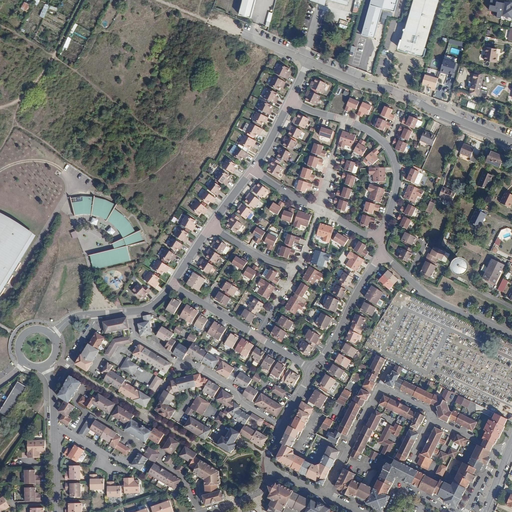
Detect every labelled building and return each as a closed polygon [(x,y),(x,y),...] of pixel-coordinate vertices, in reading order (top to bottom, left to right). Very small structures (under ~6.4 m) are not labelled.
[(242,0),(239,14),(251,17),(255,0),(242,0)] [(379,40),(376,39),(380,22),(382,22),(385,12),(396,15),(400,0),(375,0),(365,38),(373,40),(372,43),(378,45),(379,40)] [(415,0),(400,47),(424,55),(441,0),(415,0)] [(24,1),(21,8),(26,11),(30,4),(24,1)] [(45,3),(40,16),(44,18),(49,5),(45,3)] [(463,47),(464,43),(450,38),(449,43),(463,47)] [(485,56),(484,63),(497,65),(499,56),(496,56),(497,51),(483,48),(482,56),(485,56)] [(453,64),(442,61),(440,72),(450,75),(453,64)] [(278,65),(273,74),(285,80),(287,76),(284,75),(287,69),(278,65)] [(483,74),(475,72),(469,94),(478,97),(480,89),(483,74)] [(283,83),(272,78),(268,86),(277,91),(279,86),(282,87),(283,83)] [(437,81),(424,78),(421,91),(434,94),(437,81)] [(313,88),(312,91),(323,96),(328,88),(319,83),(316,89),(313,88)] [(267,89),(262,99),(274,104),(275,101),(273,100),(275,94),(267,89)] [(480,89),(478,97),(487,100),(489,92),(480,89)] [(322,100),(311,94),(309,97),(311,98),(308,105),(317,110),(322,100)] [(359,105),(349,101),(344,113),(348,115),(350,109),(356,111),(359,105)] [(263,102),(259,110),(269,115),(270,111),(268,110),(270,106),(263,102)] [(371,108),(362,104),(357,116),(360,117),(362,113),(368,115),(371,108)] [(493,118),(496,109),(491,107),(488,116),(493,118)] [(382,110),(379,118),(391,124),(393,118),(391,117),(390,118),(386,117),(388,112),(382,110)] [(268,118),(257,113),(253,121),(261,125),(263,120),(266,122),(268,118)] [(293,122),(291,126),(303,132),(308,122),(298,118),(295,123),(293,122)] [(402,122),(400,126),(414,132),(416,126),(420,128),(422,124),(410,118),(408,123),(409,123),(408,124),(402,122)] [(389,128),(376,122),(373,131),(380,135),(382,131),(380,130),(381,128),(388,132),(389,128)] [(262,128),(251,123),(246,133),(255,137),(258,131),(260,132),(262,128)] [(302,134),(290,128),(288,133),(291,135),(289,139),(297,143),(302,134)] [(412,134),(399,128),(397,133),(400,135),(401,133),(403,134),(401,140),(408,143),(412,134)] [(317,141),(330,145),(332,137),(325,134),(325,133),(320,131),(317,141)] [(425,131),(422,141),(434,146),(438,136),(425,131)] [(255,140),(245,135),(240,144),(248,148),(251,143),(253,143),(255,140)] [(353,141),(341,137),(336,152),(343,154),(345,150),(350,151),(353,141)] [(297,146),(286,140),(284,145),(286,146),(285,150),(293,154),(297,146)] [(407,147),(394,141),(393,144),(398,147),(397,149),(396,149),(395,152),(402,156),(407,147)] [(363,146),(359,144),(352,155),(362,160),(366,153),(363,150),(362,152),(360,151),(363,146)] [(478,149),(468,144),(463,153),(473,158),(478,149)] [(249,154),(238,146),(233,154),(241,159),(243,155),(247,157),(249,154)] [(310,158),(323,163),(324,160),(318,157),(318,155),(321,156),(322,151),(313,148),(310,158)] [(291,158),(279,151),(278,155),(280,157),(278,160),(286,165),(291,158)] [(509,159),(495,153),(491,164),(505,170),(509,159)] [(377,158),(373,154),(365,162),(371,169),(377,164),(373,160),(374,159),(375,160),(377,158)] [(227,160),(223,167),(233,174),(235,171),(232,169),(234,165),(227,160)] [(322,165),(309,161),(307,170),(315,173),(316,170),(315,169),(315,167),(321,169),(322,165)] [(280,165),(274,162),(270,169),(272,169),(269,174),(278,180),(283,172),(278,168),(280,165)] [(354,166),(342,163),(340,168),(345,170),(344,175),(351,177),(354,166)] [(415,184),(419,173),(418,173),(419,171),(411,168),(410,170),(407,169),(405,174),(408,175),(406,180),(415,184)] [(221,171),(215,178),(225,186),(227,183),(225,181),(228,177),(221,171)] [(382,171),(367,172),(367,181),(371,180),(371,185),(382,184),(382,171)] [(299,182),(313,186),(315,182),(311,180),(310,182),(309,182),(311,175),(303,172),(299,182)] [(497,178),(489,174),(482,188),(491,192),(497,178)] [(350,180),(338,176),(337,180),(342,181),(341,186),(347,188),(350,180)] [(213,181),(207,188),(217,196),(220,192),(217,190),(220,186),(213,181)] [(254,187),(252,190),(262,198),(267,191),(259,184),(256,189),(254,187)] [(309,194),(311,189),(298,185),(295,194),(302,197),(303,191),(306,192),(305,193),(309,194)] [(424,192),(409,185),(404,197),(415,201),(416,197),(421,199),(424,192)] [(455,192),(443,187),(439,196),(452,201),(455,192)] [(384,192),(368,188),(367,195),(370,196),(369,201),(380,205),(384,192)] [(215,199),(205,191),(200,198),(209,204),(212,200),(213,201),(215,199)] [(333,194),(332,198),(344,202),(347,193),(340,191),(338,196),(336,196),(336,195),(333,194)] [(511,203),(511,194),(506,192),(500,203),(510,208),(511,203)] [(260,200),(250,193),(247,196),(249,198),(246,202),(255,208),(260,200)] [(80,196),(70,198),(75,215),(90,214),(104,218),(116,227),(124,239),(113,244),(116,250),(90,256),(94,271),(131,261),(128,247),(145,243),(141,230),(137,233),(134,227),(132,223),(128,219),(124,215),(120,211),(115,208),(117,204),(111,201),(105,199),(96,197),(89,196),(80,196)] [(198,200),(191,208),(198,215),(206,207),(198,200)] [(278,215),(285,204),(280,201),(277,206),(273,203),(269,210),(278,215)] [(427,212),(432,214),(435,203),(430,201),(427,212)] [(343,205),(331,202),(330,207),(333,208),(333,207),(336,207),(334,212),(341,214),(343,205)] [(253,211),(243,203),(241,206),(242,208),(239,212),(247,218),(253,211)] [(379,209),(364,205),(362,214),(371,216),(372,213),(370,212),(371,210),(378,212),(379,209)] [(402,207),(400,213),(412,218),(416,209),(409,205),(407,211),(405,210),(406,209),(402,207)] [(291,223),(296,209),(294,208),(292,213),(285,210),(281,219),(291,223)] [(310,214),(298,211),(294,226),(300,228),(300,225),(307,226),(310,214)] [(490,217),(480,212),(474,225),(483,230),(490,217)] [(0,294),(3,297),(8,288),(4,286),(7,282),(11,284),(16,275),(12,273),(15,269),(19,271),(23,263),(20,261),(35,236),(0,215),(0,294)] [(410,221),(399,216),(397,220),(400,221),(401,220),(403,221),(400,227),(406,229),(410,221)] [(186,217),(182,225),(192,231),(194,227),(192,225),(194,221),(186,217)] [(374,227),(375,222),(362,218),(360,227),(366,229),(368,224),(370,225),(370,226),(374,227)] [(238,233),(243,226),(233,219),(231,222),(232,223),(230,227),(238,233)] [(318,235),(323,237),(322,241),(329,243),(334,228),(329,226),(329,225),(322,223),(318,235)] [(259,244),(266,232),(258,227),(253,234),(257,236),(255,241),(259,244)] [(495,244),(500,246),(504,236),(510,238),(511,231),(511,230),(502,227),(495,244)] [(180,228),(175,235),(185,242),(187,238),(185,237),(187,233),(180,228)] [(338,232),(333,239),(344,246),(350,238),(344,234),(343,235),(338,232)] [(416,238),(404,232),(400,239),(411,245),(413,241),(415,242),(416,238)] [(272,251),(278,236),(270,233),(265,242),(269,244),(267,248),(272,251)] [(299,243),(301,238),(288,234),(285,243),(293,245),(294,241),(299,243)] [(184,245),(173,238),(168,246),(176,251),(179,246),(182,248),(184,245)] [(213,244),(212,247),(222,253),(227,246),(219,241),(216,245),(213,244)] [(354,250),(366,257),(369,252),(364,250),(366,246),(359,241),(354,250)] [(294,256),(296,251),(282,246),(280,256),(288,258),(290,255),(294,256)] [(410,252),(401,247),(398,252),(400,253),(399,257),(405,261),(410,252)] [(445,252),(434,247),(432,250),(431,249),(429,253),(442,260),(445,252)] [(176,255),(165,248),(160,257),(168,262),(172,257),(174,259),(176,255)] [(219,255),(209,248),(207,252),(209,253),(207,258),(215,263),(219,255)] [(329,261),(331,254),(315,249),(311,263),(324,267),(326,260),(329,261)] [(364,260),(350,251),(347,257),(350,259),(346,266),(356,272),(364,260)] [(171,264),(160,257),(154,266),(163,271),(166,267),(169,268),(171,264)] [(236,257),(232,264),(242,270),(248,261),(242,257),(241,260),(236,257)] [(468,274),(469,272),(470,270),(471,268),(470,264),(468,262),(466,260),(463,259),(459,259),(456,262),(454,264),(453,268),(454,270),(454,272),(456,274),(459,275),(462,276),(466,276),(468,274)] [(213,267),(202,260),(200,263),(203,265),(201,269),(208,274),(213,267)] [(437,267),(426,261),(424,265),(425,266),(422,273),(431,278),(437,267)] [(497,262),(490,275),(500,279),(506,266),(497,262)] [(252,280),(260,267),(258,266),(255,271),(249,267),(244,275),(252,280)] [(324,275),(310,267),(303,278),(313,285),(318,278),(322,279),(324,275)] [(349,286),(355,276),(343,269),(340,275),(342,277),(340,281),(346,285),(349,286)] [(266,277),(277,284),(279,281),(275,278),(277,274),(271,270),(266,277)] [(151,272),(144,280),(154,287),(157,284),(155,283),(158,278),(151,272)] [(193,273),(190,278),(202,285),(205,280),(193,273)] [(389,273),(384,277),(394,287),(399,282),(389,273)] [(394,287),(384,277),(379,283),(389,292),(394,287)] [(202,285),(190,278),(187,284),(199,291),(202,285)] [(275,288),(260,279),(257,285),(261,287),(257,292),(268,299),(272,292),(272,290),(273,290),(275,288)] [(333,289),(332,292),(341,297),(345,289),(344,289),(346,285),(340,281),(339,280),(337,284),(335,283),(332,288),(333,289)] [(223,285),(221,289),(233,296),(238,289),(227,282),(224,286),(223,285)] [(309,287),(302,282),(299,287),(297,286),(293,292),(295,293),(293,296),(303,303),(306,299),(303,297),(309,287)] [(140,299),(145,294),(146,295),(151,291),(146,285),(143,288),(140,284),(133,291),(140,299)] [(372,289),(368,295),(379,302),(383,295),(372,289)] [(230,299),(218,291),(216,294),(218,296),(215,300),(226,306),(230,299)] [(379,302),(368,295),(365,301),(376,307),(379,302)] [(303,303),(293,296),(290,301),(289,300),(285,306),(296,313),(299,308),(302,310),(305,304),(303,303)] [(338,301),(329,297),(324,307),(334,312),(336,308),(335,307),(338,301)] [(255,298),(253,303),(251,302),(248,306),(250,308),(248,310),(255,314),(256,311),(258,313),(264,304),(255,298)] [(173,315),(181,302),(178,300),(176,303),(173,300),(166,310),(173,315)] [(376,311),(363,304),(361,308),(363,309),(360,313),(372,320),(376,311)] [(186,321),(193,309),(187,305),(180,317),(186,321)] [(193,309),(186,321),(191,324),(198,312),(193,309)] [(248,310),(247,309),(242,316),(252,322),(254,318),(257,319),(259,316),(255,314),(248,310)] [(205,316),(202,314),(195,326),(201,329),(207,320),(204,318),(205,316)] [(334,320),(323,314),(317,326),(326,330),(330,323),(332,323),(334,320)] [(144,323),(139,324),(141,336),(153,334),(150,323),(152,322),(151,315),(142,317),(144,323)] [(278,319),(276,322),(289,330),(294,322),(283,315),(280,320),(278,319)] [(108,321),(103,322),(105,332),(129,327),(127,317),(123,318),(115,320),(108,321)] [(365,325),(364,324),(365,321),(357,317),(355,320),(354,319),(351,326),(353,326),(351,330),(358,333),(359,329),(362,331),(365,325)] [(213,337),(221,325),(215,322),(208,334),(213,337)] [(184,329),(178,325),(173,332),(180,336),(184,329)] [(221,325),(213,337),(219,341),(226,328),(221,325)] [(287,332),(275,325),(273,328),(275,329),(271,334),(282,341),(287,332)] [(173,334),(162,327),(156,336),(167,343),(164,348),(170,352),(176,342),(170,338),(173,334)] [(305,337),(318,345),(320,342),(318,341),(321,337),(310,330),(305,337)] [(354,346),(356,342),(358,343),(360,336),(357,335),(358,333),(351,330),(346,343),(354,346)] [(106,337),(96,331),(95,334),(90,341),(83,352),(78,359),(76,363),(88,370),(100,349),(99,348),(106,337)] [(185,339),(193,344),(197,337),(189,332),(185,339)] [(233,350),(240,338),(236,335),(235,337),(231,335),(225,345),(233,350)] [(131,336),(113,340),(104,354),(111,358),(118,346),(132,343),(131,336)] [(236,351),(242,354),(249,343),(244,340),(236,351)] [(309,356),(315,345),(310,342),(309,344),(304,341),(301,346),(303,347),(300,351),(309,356)] [(254,347),(249,343),(242,354),(247,358),(254,347)] [(140,357),(146,347),(140,344),(134,353),(140,357)] [(187,354),(189,350),(179,344),(173,353),(183,360),(187,354)] [(220,359),(208,353),(193,344),(189,350),(187,354),(202,363),(202,361),(214,369),(220,359)] [(172,364),(146,347),(140,357),(167,373),(172,364)] [(359,354),(347,347),(344,351),(346,352),(344,355),(355,362),(359,354)] [(259,364),(260,361),(264,363),(268,357),(264,355),(265,353),(257,349),(252,358),(255,359),(254,361),(259,364)] [(272,357),(269,355),(268,357),(264,363),(262,367),(269,371),(275,361),(271,359),(272,357)] [(121,367),(127,371),(132,362),(129,361),(131,358),(128,356),(121,367)] [(353,365),(340,357),(338,361),(340,362),(338,365),(348,372),(353,365)] [(385,362),(376,358),(370,371),(373,372),(371,375),(369,374),(366,378),(368,379),(365,385),(366,386),(364,389),(363,389),(360,395),(358,394),(355,401),(353,400),(347,414),(350,415),(348,419),(345,417),(338,430),(347,435),(362,405),(363,406),(366,399),(368,400),(369,396),(370,396),(375,386),(374,386),(385,362)] [(279,361),(272,374),(279,378),(285,368),(281,365),(283,362),(279,361)] [(102,373),(107,375),(104,380),(120,390),(125,382),(127,380),(112,370),(114,366),(108,362),(102,373)] [(139,366),(132,362),(127,371),(133,375),(139,366)] [(252,378),(240,371),(241,369),(234,365),(233,367),(223,362),(218,372),(246,388),(248,384),(252,378)] [(360,364),(357,368),(365,372),(367,367),(360,364)] [(347,375),(334,367),(333,370),(335,371),(332,376),(343,382),(347,375)] [(402,370),(395,367),(390,379),(388,378),(385,384),(393,388),(394,386),(400,389),(400,390),(429,405),(430,404),(436,407),(439,418),(448,423),(449,420),(473,432),(478,423),(455,411),(454,413),(451,412),(448,403),(452,394),(446,390),(441,401),(432,396),(431,397),(404,383),(403,384),(398,381),(402,370)] [(300,376),(288,369),(285,375),(288,377),(285,381),(289,383),(290,382),(295,384),(300,376)] [(262,375),(256,371),(252,378),(258,382),(262,375)] [(356,371),(352,377),(360,381),(363,374),(356,371)] [(204,385),(208,379),(204,376),(200,377),(199,373),(170,381),(171,385),(167,386),(165,390),(163,389),(157,400),(159,401),(154,409),(169,418),(175,410),(168,405),(174,396),(171,394),(171,392),(195,385),(195,386),(202,384),(204,385)] [(58,396),(66,400),(70,403),(83,382),(72,375),(69,379),(58,396)] [(163,380),(156,376),(149,388),(156,392),(163,380)] [(339,384),(327,377),(326,380),(327,381),(324,389),(333,394),(339,384)] [(219,385),(208,379),(204,385),(202,389),(212,396),(219,385)] [(287,391),(270,381),(266,388),(283,398),(287,391)] [(120,390),(119,391),(124,395),(130,385),(125,382),(120,390)] [(246,388),(242,395),(252,400),(258,390),(248,384),(246,388)] [(28,389),(20,385),(1,416),(10,421),(28,389)] [(134,387),(128,396),(147,407),(152,399),(134,387)] [(240,405),(230,399),(233,395),(221,388),(215,398),(226,405),(222,411),(220,410),(214,419),(221,423),(227,412),(233,415),(232,417),(244,424),(248,417),(250,414),(238,408),(240,405)] [(338,401),(345,405),(349,398),(350,399),(353,392),(346,388),(338,401)] [(315,389),(309,400),(320,407),(327,397),(315,389)] [(114,402),(98,392),(95,397),(90,394),(87,398),(82,395),(78,401),(89,407),(92,403),(108,412),(114,402)] [(261,394),(255,403),(277,416),(283,406),(261,394)] [(459,396),(456,403),(469,409),(472,402),(459,396)] [(196,410),(201,401),(195,397),(189,407),(187,406),(184,412),(190,416),(194,409),(196,410)] [(356,473),(344,468),(336,485),(337,488),(343,491),(342,492),(349,495),(350,493),(367,502),(366,504),(381,511),(386,503),(389,498),(386,496),(395,477),(398,479),(409,484),(418,489),(419,490),(432,496),(433,494),(446,500),(445,501),(446,504),(452,507),(457,505),(469,482),(470,483),(476,470),(479,472),(483,464),(484,465),(489,457),(491,453),(493,449),(495,445),(498,439),(499,440),(505,428),(504,427),(508,420),(498,415),(493,423),(492,422),(486,433),(488,434),(485,439),(482,444),(480,447),(478,446),(467,467),(463,465),(452,485),(442,480),(441,482),(426,475),(426,476),(419,472),(422,467),(429,470),(433,461),(430,459),(433,453),(437,455),(439,451),(435,449),(439,443),(444,446),(446,442),(441,439),(444,432),(435,428),(421,454),(420,454),(415,463),(419,465),(416,471),(406,465),(404,464),(418,434),(416,433),(420,425),(421,425),(425,417),(416,412),(416,413),(409,410),(410,409),(385,397),(379,407),(414,424),(412,428),(413,429),(397,458),(396,458),(393,464),(388,462),(386,464),(385,463),(383,468),(384,469),(374,488),(363,482),(362,483),(353,479),(356,473)] [(75,407),(70,403),(66,400),(64,403),(62,407),(59,411),(64,415),(61,420),(69,426),(73,420),(68,417),(70,414),(75,407)] [(190,416),(184,426),(205,438),(215,422),(200,413),(205,403),(201,401),(196,410),(194,409),(190,416)] [(340,450),(328,444),(326,449),(328,449),(325,455),(323,455),(321,459),(322,460),(319,466),(291,452),(293,448),(291,447),(297,434),(299,435),(313,407),(300,401),(292,419),(291,418),(289,422),(291,424),(288,431),(286,430),(280,444),(282,445),(276,457),(278,461),(317,482),(317,483),(323,485),(326,479),(325,479),(330,468),(332,468),(340,450)] [(165,433),(155,427),(152,431),(131,419),(134,414),(118,405),(112,416),(128,425),(125,430),(140,439),(143,441),(145,442),(148,438),(158,444),(165,433)] [(263,419),(251,412),(250,414),(248,417),(260,424),(263,419)] [(362,453),(373,433),(376,434),(382,421),(381,420),(382,417),(376,414),(375,417),(372,416),(366,430),(364,428),(350,455),(357,458),(360,452),(362,453)] [(86,439),(91,430),(112,444),(117,436),(118,435),(96,421),(98,419),(91,415),(79,435),(86,439)] [(335,421),(328,418),(323,427),(329,431),(331,427),(332,427),(335,421)] [(231,426),(225,436),(222,434),(216,444),(231,453),(237,443),(234,441),(241,431),(231,426)] [(396,443),(402,430),(395,426),(393,430),(387,427),(375,449),(382,452),(378,458),(386,462),(393,449),(387,446),(390,440),(396,443)] [(256,429),(251,439),(263,446),(268,437),(256,429)] [(461,447),(462,446),(465,448),(468,441),(455,433),(451,440),(454,442),(454,443),(461,447)] [(170,452),(164,461),(170,465),(176,456),(172,454),(180,442),(170,435),(162,448),(170,452)] [(112,444),(111,445),(127,456),(131,450),(119,442),(121,439),(117,436),(112,444)] [(45,440),(28,441),(28,457),(37,457),(37,452),(40,452),(45,452),(45,440)] [(68,448),(64,454),(78,463),(85,451),(75,444),(72,450),(68,448)] [(198,452),(186,445),(180,455),(191,461),(189,464),(195,467),(202,458),(196,454),(198,452)] [(141,470),(148,459),(149,459),(155,450),(149,447),(146,451),(144,455),(139,453),(137,456),(134,461),(132,465),(141,470)] [(161,454),(155,450),(149,459),(155,463),(161,454)] [(379,454),(372,450),(369,457),(376,460),(379,454)] [(451,451),(447,457),(454,461),(458,454),(451,451)] [(444,464),(447,457),(441,454),(438,461),(444,464)] [(198,479),(201,481),(199,483),(199,496),(201,507),(226,500),(222,487),(222,482),(220,468),(215,465),(202,458),(195,467),(189,478),(196,481),(198,479)] [(186,467),(179,463),(174,470),(182,474),(186,467)] [(447,468),(440,464),(435,474),(442,477),(447,468)] [(155,465),(149,475),(158,481),(157,482),(168,489),(168,490),(173,492),(171,496),(178,500),(183,493),(176,489),(181,480),(155,465)] [(81,479),(81,466),(69,466),(69,473),(66,473),(66,479),(81,479)] [(25,471),(26,484),(41,484),(41,478),(36,478),(36,471),(25,471)] [(90,491),(105,490),(104,480),(97,480),(97,477),(90,477),(90,491)] [(135,480),(128,480),(128,495),(143,495),(143,483),(135,483),(135,480)] [(118,482),(111,483),(111,497),(125,497),(125,487),(118,487),(118,482)] [(81,484),(66,484),(66,491),(70,491),(70,497),(81,497),(81,484)] [(279,484),(269,487),(271,493),(268,498),(272,500),(269,506),(270,507),(267,511),(282,511),(285,507),(292,510),(293,509),(299,511),(335,511),(324,506),(324,505),(317,502),(317,503),(311,500),(310,501),(300,495),(279,484)] [(26,502),(41,501),(41,495),(36,495),(36,487),(25,488),(26,502)] [(0,502),(0,511),(8,506),(5,500),(0,503),(0,502)]
